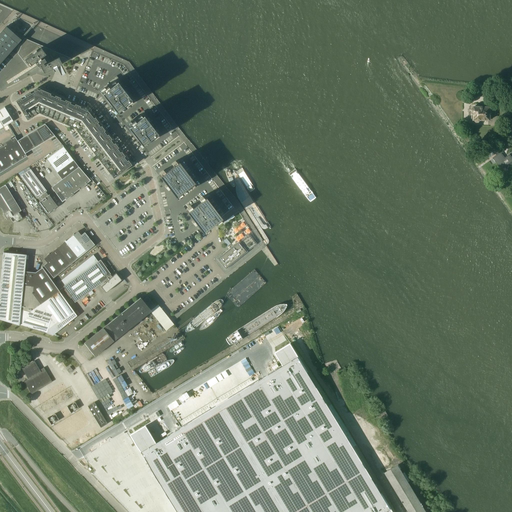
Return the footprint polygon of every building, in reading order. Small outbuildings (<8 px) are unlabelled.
[(0,62),(20,40),(5,27),(0,32),(0,62)] [(71,58),(24,38),(17,54),(27,67),(36,60),(37,61),(34,63),(36,66),(39,64),(40,65),(39,65),(43,72),(71,58)] [(98,90),(116,113),(134,99),(116,76),(98,90)] [(116,172),(118,175),(131,164),(128,160),(126,161),(124,157),(125,156),(121,151),(120,152),(117,148),(118,147),(114,143),(113,144),(110,140),(112,139),(108,134),(107,135),(104,131),(105,130),(101,125),(100,126),(97,123),(98,122),(94,117),(93,118),(88,111),(80,107),(80,106),(75,104),(74,105),(70,103),(71,102),(65,99),(64,101),(60,99),(61,98),(55,95),(54,96),(50,95),(51,93),(40,89),(39,90),(37,89),(31,93),(30,92),(25,95),(25,96),(21,99),(21,98),(15,101),(24,115),(27,113),(25,110),(38,101),(81,120),(120,170),(116,172)] [(27,113),(24,115),(27,120),(39,113),(75,128),(114,178),(118,175),(116,172),(120,170),(81,120),(38,101),(25,110),(27,113)] [(474,120),(476,122),(478,122),(480,120),(490,120),(490,110),(490,107),(480,107),(479,105),(476,105),(475,107),(474,107),(472,109),(472,112),(474,115),(474,120)] [(0,129),(13,121),(4,107),(0,109),(0,129)] [(161,134),(143,111),(125,125),(143,148),(161,134)] [(17,140),(25,153),(35,147),(44,142),(54,135),(45,123),(36,129),(27,135),(17,140)] [(0,172),(26,156),(15,137),(0,145),(0,172)] [(46,159),(61,179),(78,167),(63,146),(46,159)] [(502,158),(503,157),(500,153),(494,157),(493,158),(496,162),(501,169),(505,166),(507,168),(511,163),(511,158),(509,155),(504,159),(502,158)] [(177,161),(159,176),(175,197),(193,182),(177,161)] [(62,202),(87,183),(90,180),(79,166),(78,167),(61,179),(51,187),(62,202)] [(45,192),(46,191),(30,169),(20,176),(36,198),(37,198),(40,201),(39,202),(48,213),(52,210),(51,210),(57,205),(55,202),(49,194),(48,195),(45,192)] [(21,210),(8,189),(12,186),(12,187),(13,186),(10,181),(0,187),(0,207),(3,213),(7,219),(10,217),(12,221),(15,220),(16,222),(22,218),(18,212),(21,210)] [(205,197),(186,211),(202,232),(220,218),(205,197)] [(257,217),(255,218),(261,227),(262,228),(263,229),(264,229),(265,229),(266,229),(267,228),(265,224),(265,225),(264,224),(263,224),(262,223),(257,217)] [(53,278),(86,251),(94,245),(84,232),(81,235),(78,231),(74,234),(73,234),(72,234),(72,235),(73,235),(66,241),(65,240),(63,242),(64,242),(49,254),(49,253),(47,255),(47,256),(44,259),(47,262),(43,265),(53,278)] [(255,244),(248,235),(234,246),(233,246),(230,248),(231,249),(218,259),(225,268),(238,258),(239,258),(242,256),(241,255),(255,244)] [(24,271),(26,255),(20,254),(3,252),(0,283),(0,319),(10,322),(52,335),(77,316),(42,267),(35,272),(24,271)] [(121,280),(115,273),(112,276),(111,276),(100,260),(98,261),(93,255),(61,280),(65,285),(63,286),(74,302),(103,282),(104,283),(101,287),(105,292),(121,280)] [(94,356),(150,311),(166,330),(174,324),(158,304),(155,307),(147,297),(142,300),(140,297),(84,343),(94,356)] [(146,426),(131,435),(178,511),(392,511),(290,344),(276,352),(283,365),(259,380),(181,428),(156,443),(146,426)] [(34,361),(21,368),(28,379),(24,382),(31,394),(52,382),(43,367),(39,370),(34,361)] [(94,402),(87,406),(100,427),(107,423),(94,402)] [(426,511),(399,466),(398,464),(385,472),(408,511),(426,511)]
